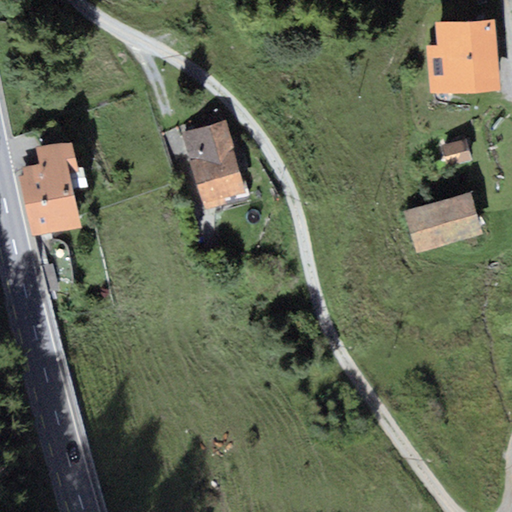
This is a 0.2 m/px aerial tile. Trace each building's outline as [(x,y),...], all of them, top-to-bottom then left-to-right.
[(496,17),(435,22),(437,45),(427,46),(431,95),(502,89),(496,17)] [(226,120),(184,132),(206,210),(226,204),(225,199),(247,193),(226,120)] [(466,139),(441,145),(446,165),(471,159),(466,139)] [(25,175),(19,176),(32,235),(81,225),(70,174),(79,172),(72,142),(37,150),(40,164),(23,168),(25,175)] [(471,192),(404,211),(417,254),(483,234),(471,192)]
